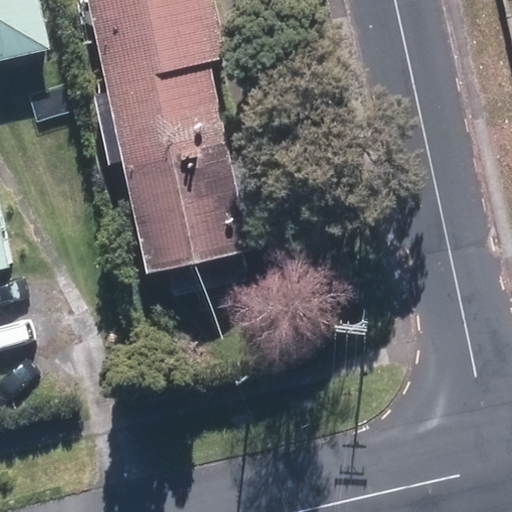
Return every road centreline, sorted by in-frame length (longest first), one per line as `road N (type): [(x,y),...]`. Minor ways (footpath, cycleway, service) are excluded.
road 1 (residential): [(493,466),(398,0)]
road 2 (tertiary): [(303,511),(493,466)]
